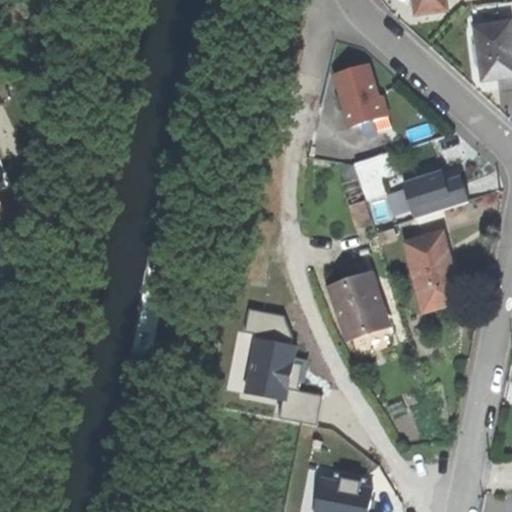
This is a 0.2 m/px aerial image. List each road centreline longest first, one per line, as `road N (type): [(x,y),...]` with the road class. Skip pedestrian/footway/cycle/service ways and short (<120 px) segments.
road 1 (residential): [(335,0),(311,63),(289,182),(291,262),(324,342),(428,511)]
road 2 (residential): [(511,254),(467,477)]
road 3 (residential): [(352,0),(511,149)]
